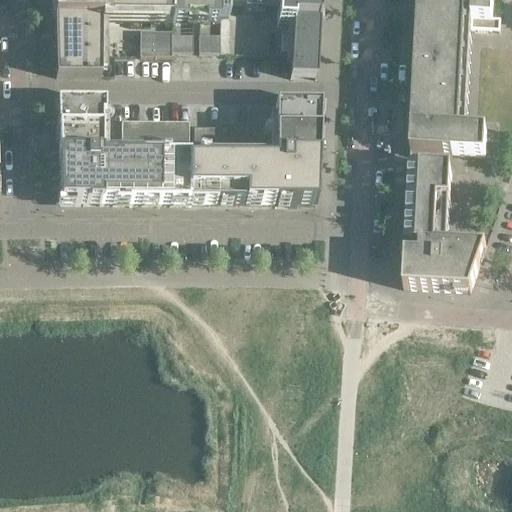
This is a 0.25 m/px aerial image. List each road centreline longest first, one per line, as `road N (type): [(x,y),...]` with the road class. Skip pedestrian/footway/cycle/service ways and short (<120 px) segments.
road 1 (residential): [(18,91),(365,96)]
road 2 (residential): [(359,231),(22,231)]
road 3 (residential): [(359,231),(356,305),(499,320)]
road 4 (residential): [(18,91),(22,231)]
road 5 (residential): [(365,96),(359,231)]
